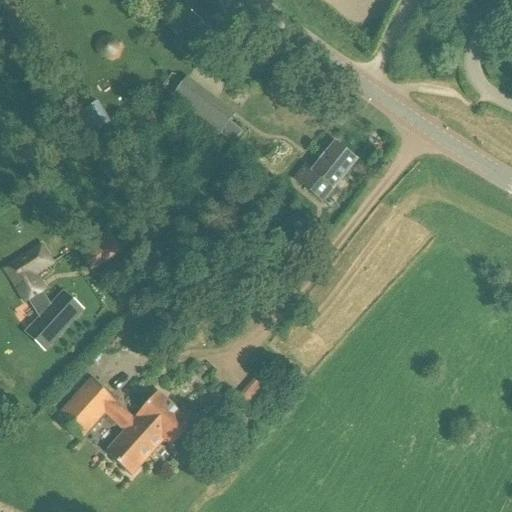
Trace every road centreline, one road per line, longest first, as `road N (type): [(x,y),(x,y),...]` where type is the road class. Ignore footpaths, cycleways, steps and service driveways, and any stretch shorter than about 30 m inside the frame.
road 1 (tertiary): [(511,182),(247,0)]
road 2 (residential): [(511,105),(484,93),(470,61),(501,0)]
